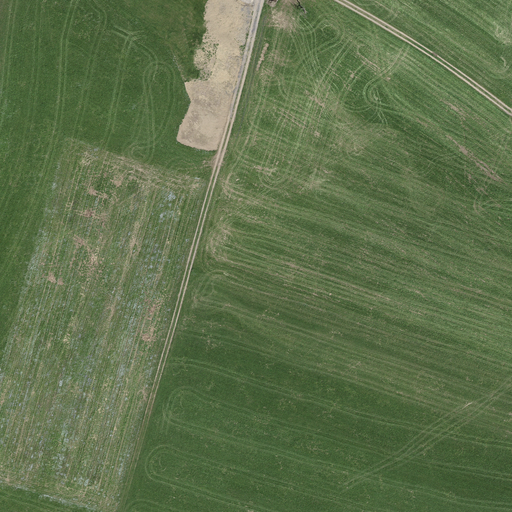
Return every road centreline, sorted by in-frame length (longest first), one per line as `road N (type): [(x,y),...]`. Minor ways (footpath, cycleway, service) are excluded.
road 1 (track): [(261,0),(126,506)]
road 2 (track): [(341,0),(511,112)]
